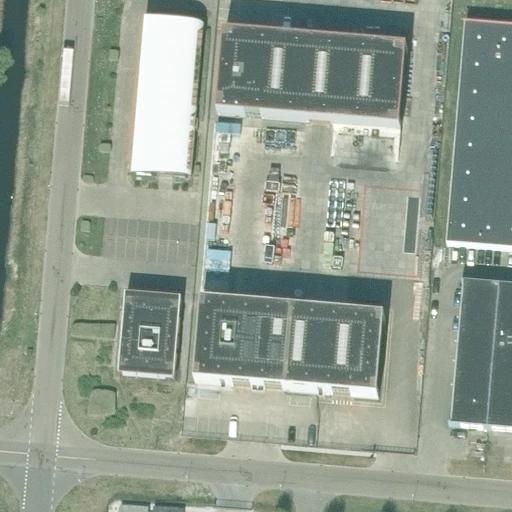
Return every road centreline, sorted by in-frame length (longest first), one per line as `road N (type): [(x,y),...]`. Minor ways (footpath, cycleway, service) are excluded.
road 1 (unclassified): [(45,458),(511,500)]
road 2 (unclassified): [(45,458),(84,0)]
